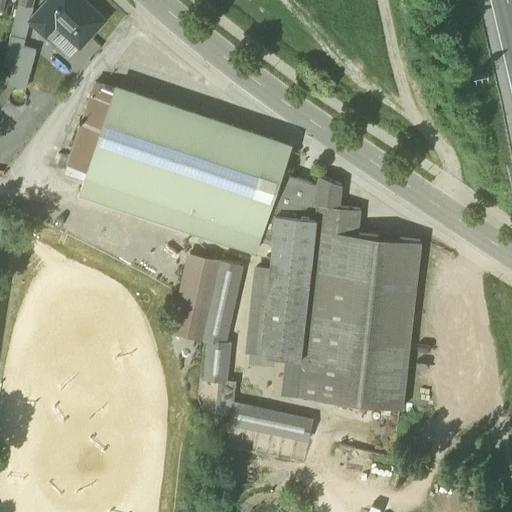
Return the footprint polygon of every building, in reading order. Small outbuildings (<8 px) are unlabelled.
[(63,28),(80,45),(105,18),(85,0),(47,0),(30,18),(46,33),(56,22),(63,28)] [(23,36),(24,37),(32,5),(19,2),(11,34),(23,36)] [(80,45),(63,28),(53,39),(71,55),(80,45)] [(0,73),(0,80),(10,83),(20,44),(23,36),(11,34),(0,73)] [(10,83),(25,87),(36,49),(20,44),(10,83)] [(68,161),(88,168),(115,88),(95,81),(67,165),(68,161)] [(88,168),(263,227),(269,210),(282,172),(290,147),(115,88),(88,168)] [(65,171),(85,178),(88,168),(68,161),(67,165),(65,171)] [(81,189),(237,242),(241,232),(259,239),(263,227),(88,168),(85,178),(81,189)] [(272,256),(270,267),(261,353),(275,355),(285,356),(300,358),(301,358),(317,216),(318,203),(320,185),(317,184),(282,172),(269,210),(277,212),(273,243),(272,256)] [(318,203),(340,206),(342,184),(320,175),(317,184),(320,185),(318,203)] [(255,251),(259,239),(241,232),(237,242),(81,189),(80,191),(255,251)] [(296,395),(402,407),(421,240),(358,233),(361,208),(340,206),(318,203),(317,216),(301,358),(300,358),(296,395)] [(263,227),(259,239),(273,243),(277,212),(269,210),(263,227)] [(172,331),(203,338),(220,259),(190,253),(172,331)] [(223,340),(240,264),(223,260),(204,340),(210,340),(211,339),(223,340)] [(251,352),(261,353),(270,267),(258,266),(249,352),(251,352)] [(211,339),(210,340),(207,379),(220,380),(223,380),(228,340),(223,340),(211,339)] [(274,366),(275,355),(261,353),(251,352),(249,363),(274,366)] [(300,358),(285,356),(281,394),(296,395),(300,358)] [(217,412),(233,413),(234,404),(236,381),(223,380),(220,380),(217,412)] [(312,421),(234,404),(233,413),(232,422),(309,439),(312,421)]
